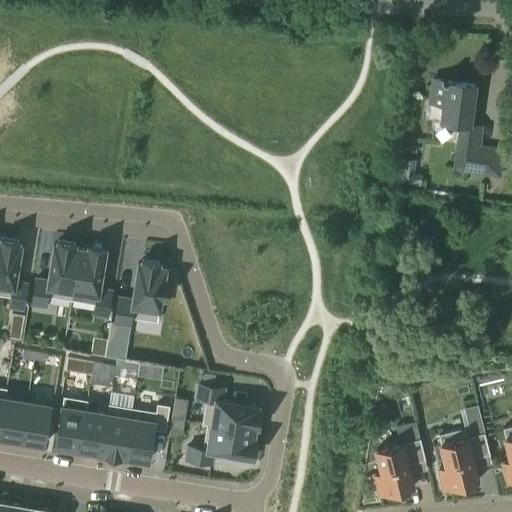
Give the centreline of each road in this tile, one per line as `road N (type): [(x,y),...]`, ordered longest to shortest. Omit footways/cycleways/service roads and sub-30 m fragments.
road 1 (residential): [(0,203),(173,223),(220,355),(282,373),(269,477),(251,506)]
road 2 (unclassified): [(511,11),(222,0)]
road 3 (residential): [(0,463),(251,506)]
